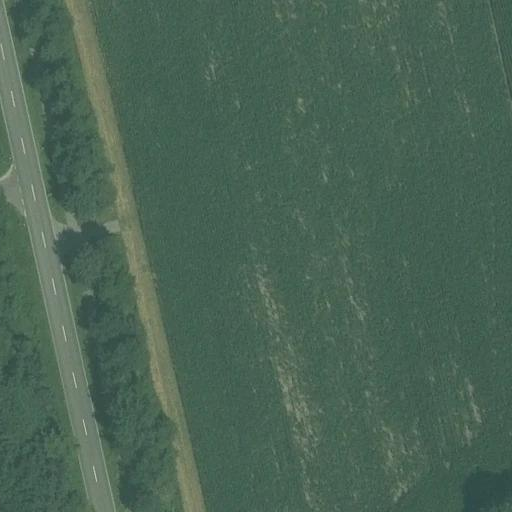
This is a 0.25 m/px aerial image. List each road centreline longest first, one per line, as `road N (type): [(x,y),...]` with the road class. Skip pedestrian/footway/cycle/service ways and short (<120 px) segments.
road 1 (secondary): [(106,511),(37,192)]
road 2 (secondary): [(37,192),(0,24)]
